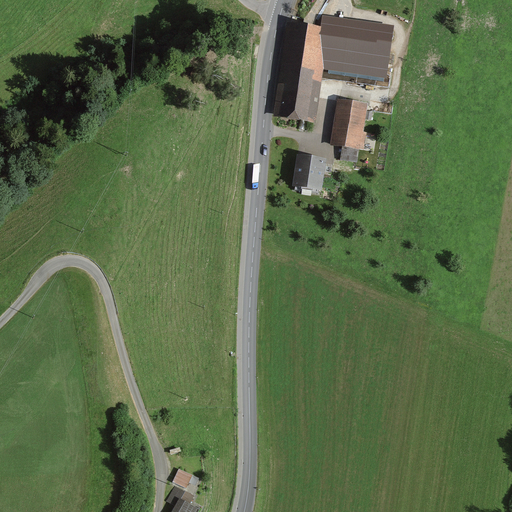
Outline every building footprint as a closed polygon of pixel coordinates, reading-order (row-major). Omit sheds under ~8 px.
[(321,29),(288,24),(273,119),(315,125),(323,69),(386,79),(394,28),(323,17),(321,29)] [(364,105),(339,101),(332,145),(357,149),(364,105)] [(326,162),(299,157),(294,189),(320,193),(326,162)] [(193,476),(179,470),(173,482),(187,489),(193,476)] [(194,497),(175,486),(167,500),(177,506),(174,511),(196,511),(198,510),(190,505),(194,497)]
